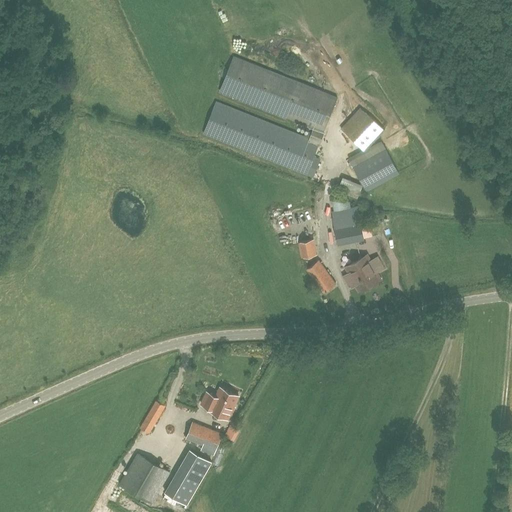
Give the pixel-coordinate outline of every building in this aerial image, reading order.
[(313,128),(309,139),(215,102),(203,133),(313,176),(320,159),(313,157),(319,144),(320,144),(324,132),(324,131),(338,97),(234,56),(220,91),(313,128)] [(369,115),(349,136),(366,152),(386,131),(369,115)] [(366,191),(399,173),(386,149),(353,167),(366,191)] [(339,185),(351,189),(354,180),(341,177),(339,185)] [(345,198),(342,199),(342,197),(338,197),(331,198),(334,211),(332,212),(338,244),(364,240),(358,207),(351,208),(349,201),(347,201),(347,200),(346,200),(345,198)] [(35,226),(30,224),(24,239),(30,241),(35,226)] [(313,240),(299,242),(302,257),(316,254),(313,240)] [(381,279),(367,254),(345,266),(359,291),(381,279)] [(318,258),(304,267),(321,292),(335,282),(318,258)] [(236,406),(235,406),(240,395),(220,385),(215,395),(206,391),(200,405),(207,408),(206,410),(229,420),(231,415),(231,416),(236,406)] [(156,400),(140,427),(149,432),(165,405),(156,400)] [(210,453),(212,448),(216,450),(222,433),(192,421),(186,438),(206,446),(204,450),(210,453)] [(234,440),(239,428),(228,424),(223,436),(234,440)] [(187,505),(212,461),(190,449),(165,492),(187,505)] [(138,453),(120,484),(151,503),(170,472),(138,453)]
